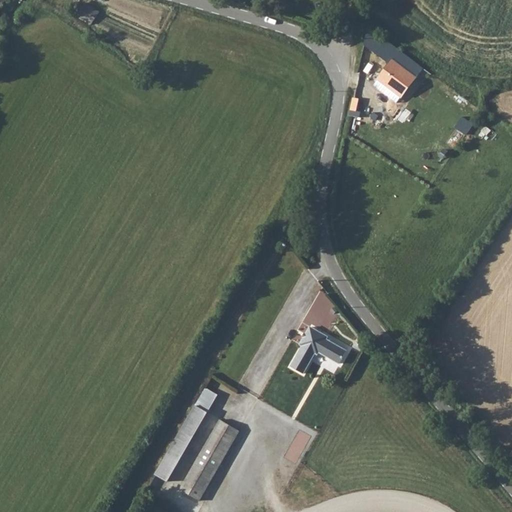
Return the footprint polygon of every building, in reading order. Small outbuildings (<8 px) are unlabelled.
[(94,23),(101,11),(89,3),(81,16),(94,23)] [(373,85),(400,105),(420,78),(394,59),(401,50),(369,27),(365,46),(388,63),(373,85)] [(303,346),(291,367),(304,374),(315,353),(318,355),(320,352),(340,363),(346,351),(327,339),(327,337),(310,327),(300,344),(303,346)] [(205,386),(158,476),(171,482),(218,393),(205,386)] [(220,420),(181,489),(201,500),(208,488),(205,486),(231,440),(234,441),(239,430),(220,420)]
